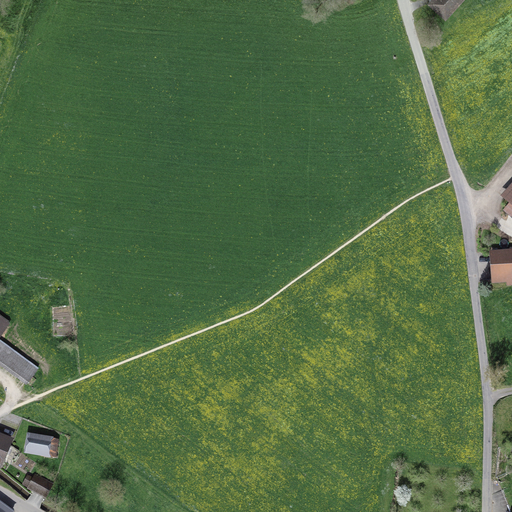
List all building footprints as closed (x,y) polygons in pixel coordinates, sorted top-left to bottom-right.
[(445,17),(460,0),(433,0),(431,3),(445,17)] [(495,280),(511,278),(511,253),(493,255),(495,280)] [(0,343),(0,362),(27,382),(36,370),(0,343)] [(30,451),(44,453),(44,456),(55,457),(57,443),(32,438),(30,451)] [(0,439),(0,463),(9,443),(0,439)] [(34,479),(28,476),(23,485),(29,488),(29,489),(45,497),(51,484),(36,476),(34,479)]
